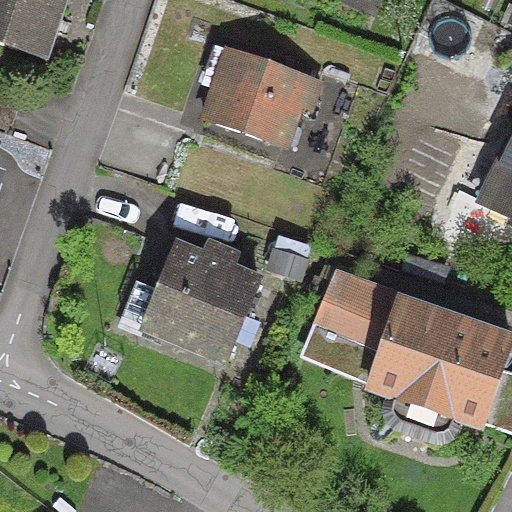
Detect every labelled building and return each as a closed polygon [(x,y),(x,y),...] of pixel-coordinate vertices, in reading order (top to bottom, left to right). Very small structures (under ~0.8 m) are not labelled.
[(67,0),(0,0),(0,60),(43,74),(67,0)] [(330,0),(359,11),(363,0),(330,0)] [(323,92),(230,57),(203,129),(296,164),(323,92)] [(511,138),(482,199),(511,213),(511,138)] [(259,278),(180,247),(146,331),(225,362),(259,278)] [(511,340),(511,336),(337,273),(307,356),(375,380),(372,387),(481,426),(511,340)]
